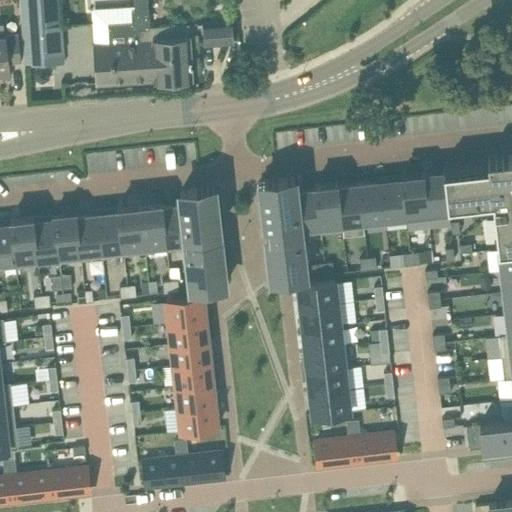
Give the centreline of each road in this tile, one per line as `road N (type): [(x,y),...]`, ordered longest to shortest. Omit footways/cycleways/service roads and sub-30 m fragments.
road 1 (residential): [(117,511),(140,501),(394,472),(436,480)]
road 2 (residential): [(511,137),(235,168)]
road 3 (residential): [(235,168),(0,197)]
road 4 (tertiary): [(0,136),(230,105)]
road 5 (tertiary): [(330,79),(402,55),(495,0)]
road 6 (tertiary): [(441,0),(330,79)]
